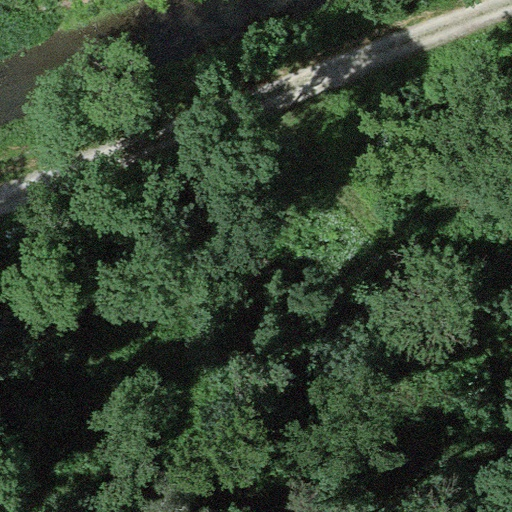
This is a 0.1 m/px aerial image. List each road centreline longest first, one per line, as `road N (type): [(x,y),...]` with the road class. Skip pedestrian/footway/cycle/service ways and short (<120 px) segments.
road 1 (track): [(0,198),(511,4)]
road 2 (track): [(250,103),(511,362)]
